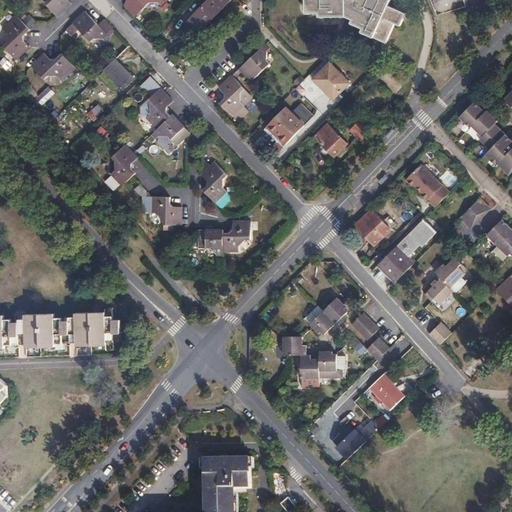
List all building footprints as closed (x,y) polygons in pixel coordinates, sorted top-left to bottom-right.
[(49,0),(46,3),(58,16),(72,4),(68,0),(49,0)] [(141,11),(130,0),(127,0),(125,6),(136,17),(141,11)] [(159,2),(161,0),(130,0),(141,11),(149,3),(159,2)] [(207,25),(226,6),(220,0),(209,0),(196,14),(207,25)] [(306,0),(307,9),(311,9),(313,9),(313,10),(313,11),(313,13),(320,12),(321,16),(340,16),(340,13),(343,12),(343,10),(346,10),(346,16),(353,19),(354,18),(358,20),(358,22),(358,25),(364,28),(363,30),(369,32),(368,34),(381,40),(382,38),(388,40),(395,23),(401,25),(404,19),(403,18),(405,12),(389,5),(390,3),(384,0),(306,0)] [(431,0),(432,1),(437,15),(466,7),(464,0),(431,0)] [(99,25),(86,11),(67,29),(73,35),(79,29),(91,41),(95,38),(104,38),(107,41),(111,37),(110,35),(99,25)] [(193,17),(204,28),(207,25),(196,14),(193,17)] [(4,47),(17,59),(30,47),(24,41),(24,36),(31,29),(18,16),(5,29),(9,32),(8,43),(4,47)] [(36,22),(30,16),(24,21),(30,27),(36,22)] [(115,30),(105,20),(99,25),(110,35),(115,30)] [(264,46),(240,69),(248,78),(251,81),(270,63),(267,60),(267,50),(264,46)] [(62,79),(75,67),(66,57),(62,53),(56,60),(51,60),(45,54),(32,66),(44,79),(48,75),(59,76),(62,79)] [(134,79),(116,60),(104,71),(123,91),(134,79)] [(351,82),(330,62),(314,78),(335,98),(351,82)] [(245,88),(233,75),(219,88),(225,94),(225,99),(221,103),(238,121),(249,110),(241,101),(241,92),(245,88)] [(173,101),(165,92),(160,88),(148,101),(152,105),(151,113),(147,117),(158,129),(171,116),(167,112),(167,107),(173,101)] [(474,102),(460,118),(470,129),(472,126),(483,137),(480,140),(490,150),(486,155),(497,166),(499,164),(510,175),(511,172),(511,134),(509,131),(506,134),(496,124),(498,121),(488,111),(486,113),(474,102)] [(99,103),(87,111),(92,118),(104,111),(99,103)] [(268,125),(287,144),(305,125),(286,106),(268,125)] [(173,114),(171,116),(158,129),(156,131),(160,136),(169,136),(178,144),(190,132),(173,114)] [(359,120),(357,122),(367,132),(369,130),(359,120)] [(347,149),(351,153),(357,147),(370,134),(367,132),(357,122),(349,130),(356,138),(347,149)] [(347,142),(328,123),(315,136),(323,144),(319,147),(326,154),(330,151),(334,155),(347,142)] [(112,174),(123,185),(133,176),(136,173),(132,168),(132,164),(138,158),(126,145),(113,157),(117,161),(116,170),(112,174)] [(438,155),(431,148),(425,153),(433,161),(438,155)] [(406,177),(436,206),(451,190),(421,161),(406,177)] [(204,190),(216,203),(228,192),(224,188),(224,179),(227,175),(215,162),(202,174),(208,181),(208,185),(204,190)] [(182,225),(182,219),(183,207),(174,207),(171,203),(171,197),(153,197),(152,212),(158,213),(164,219),(164,224),(182,225)] [(490,209),(480,199),(459,220),(470,230),(490,209)] [(383,215),(378,210),(359,229),(374,246),(391,230),(380,217),(383,215)] [(511,230),(501,219),(486,235),(508,256),(511,253),(511,254),(511,230)] [(434,231),(423,220),(421,222),(432,234),(434,232),(434,231)] [(251,221),(240,221),(234,221),(233,230),(230,233),(224,233),(224,251),(239,251),(240,246),(246,239),(251,240),(251,221)] [(405,239),(379,265),(389,276),(409,257),(420,245),(421,245),(432,234),(421,222),(405,239)] [(224,254),(224,251),(224,233),(224,230),(199,230),(199,248),(211,248),(218,254),(224,254)] [(437,234),(434,232),(432,234),(421,245),(420,245),(423,248),(437,234)] [(409,257),(389,276),(391,277),(400,268),(405,273),(415,263),(409,257)] [(442,279),(451,288),(465,273),(459,267),(462,264),(456,258),(438,275),(442,279)] [(391,277),(395,283),(405,273),(400,268),(391,277)] [(511,273),(497,289),(511,303),(511,273)] [(441,305),(454,291),(451,288),(442,279),(439,282),(426,295),(432,301),(434,298),(441,305)] [(338,297),(324,311),(336,323),(348,312),(345,309),(343,306),(344,304),(338,297)] [(121,342),(121,328),(120,321),(113,320),(112,308),(106,308),(105,312),(76,313),(76,317),(70,318),(70,321),(62,321),(61,318),(55,318),(54,314),(25,315),(25,319),(19,319),(19,323),(11,323),(11,320),(4,320),(4,315),(0,315),(0,348),(5,348),(5,346),(26,345),(27,348),(56,347),(56,344),(64,344),(77,343),(77,346),(107,345),(107,350),(114,350),(114,342),(121,342)] [(336,323),(324,311),(311,324),(313,327),(317,331),(319,329),(322,331),(321,332),(325,335),(336,323)] [(352,324),(358,330),(370,318),(364,313),(352,324)] [(358,330),(363,335),(375,323),(370,318),(358,330)] [(430,334),(435,339),(447,328),(442,322),(430,334)] [(375,323),(363,335),(368,340),(380,329),(375,323)] [(435,339),(441,345),(452,333),(447,328),(435,339)] [(284,355),(290,355),(302,355),(307,355),(307,350),(303,350),(303,337),(284,337),(284,355)] [(373,355),(385,343),(380,338),(368,349),(373,355)] [(379,360),(390,348),(385,343),(373,355),(379,360)] [(64,344),(56,344),(56,347),(56,353),(64,353),(64,344)] [(320,377),(320,378),(343,378),(344,370),(338,370),(338,356),(338,354),(330,354),(330,352),(320,351),(320,359),(320,377)] [(307,355),(302,355),(302,377),(320,377),(320,359),(307,359),(307,355)] [(338,370),(344,370),(346,368),(346,355),(338,356),(338,370)] [(384,375),(370,389),(390,410),(404,396),(384,375)] [(0,404),(8,396),(3,391),(8,385),(1,379),(0,380),(0,404)] [(330,410),(312,429),(322,439),(341,421),(330,410)] [(380,429),(388,421),(383,416),(375,424),(376,425),(367,434),(370,436),(379,428),(380,429)] [(236,511),(236,488),(251,488),(251,459),(205,459),(206,511),(236,511)] [(290,496),(282,503),(288,511),(290,511),(298,506),(290,496)]
